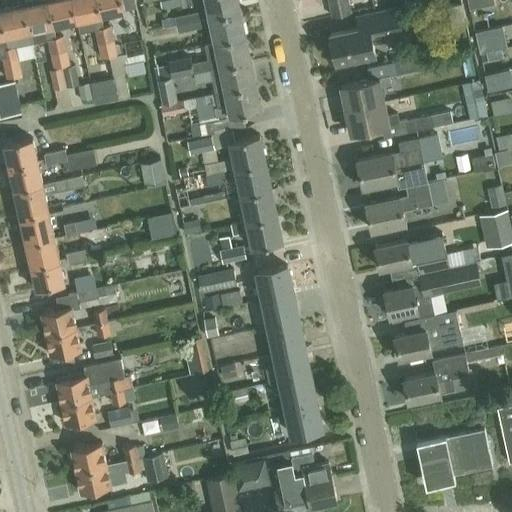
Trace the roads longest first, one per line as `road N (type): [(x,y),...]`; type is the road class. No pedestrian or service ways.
road 1 (residential): [(392,511),(281,0)]
road 2 (tertiary): [(27,511),(0,389)]
